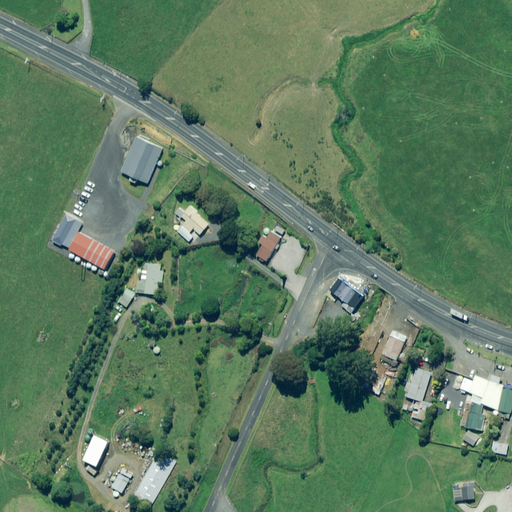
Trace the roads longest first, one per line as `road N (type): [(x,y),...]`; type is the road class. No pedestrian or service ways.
road 1 (trunk): [(0,26),(131,94),(332,241)]
road 2 (unclassified): [(209,511),(332,241)]
road 3 (trunk): [(332,241),(422,302),(511,341)]
